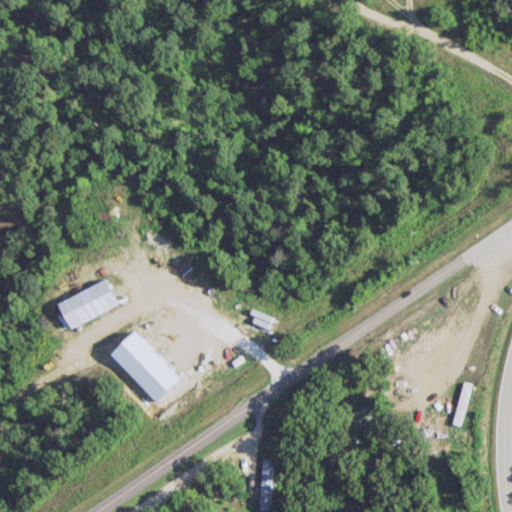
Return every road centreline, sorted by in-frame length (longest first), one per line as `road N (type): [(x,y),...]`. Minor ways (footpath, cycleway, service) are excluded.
road 1 (tertiary): [(511,225),(91,511)]
road 2 (secondary): [(507,511),(501,413),(511,350)]
